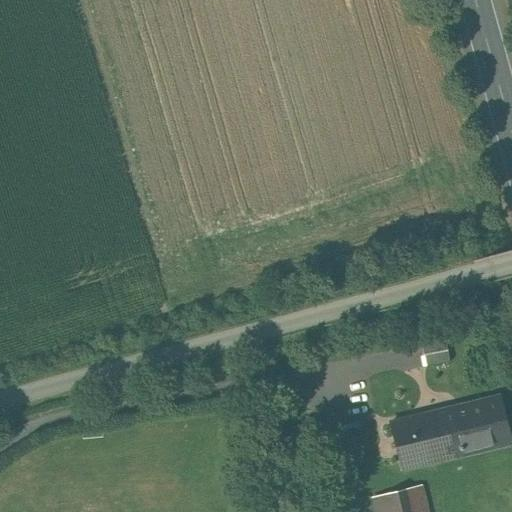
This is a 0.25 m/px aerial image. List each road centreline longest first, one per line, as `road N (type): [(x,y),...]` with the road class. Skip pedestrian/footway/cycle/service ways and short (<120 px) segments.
road 1 (unclassified): [(511,263),(0,400)]
road 2 (primary): [(475,0),(511,125)]
